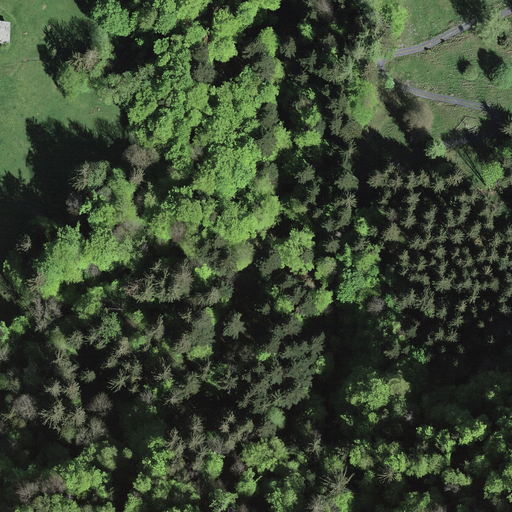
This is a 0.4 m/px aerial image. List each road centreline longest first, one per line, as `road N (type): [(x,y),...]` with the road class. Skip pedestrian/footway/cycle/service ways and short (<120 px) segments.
road 1 (track): [(356,204),(375,178),(496,123),(492,112),(472,105),(410,93),(386,79),(386,61),(511,6)]
road 2 (track): [(158,259),(186,252),(241,286),(332,291),(346,272),(345,231),(356,204)]
road 3 (track): [(0,199),(76,221),(158,259)]
